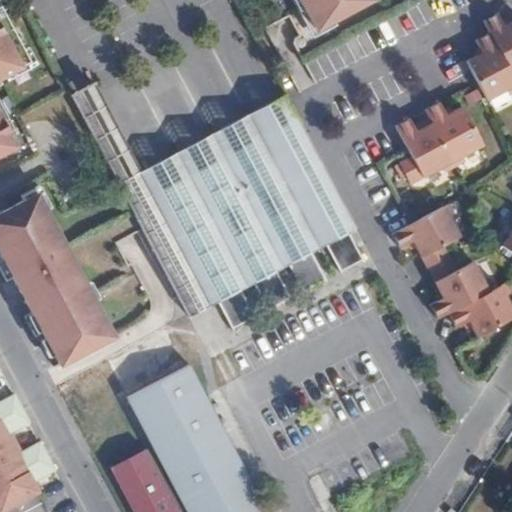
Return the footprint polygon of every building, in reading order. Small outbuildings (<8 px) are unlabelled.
[(297,0),(312,28),(364,0),(297,0)] [(496,13),(482,21),(488,32),(508,72),(511,70),(511,20),(503,25),(496,13)] [(0,151),(7,148),(0,132),(0,73),(18,65),(0,25),(0,151)] [(465,61),(485,100),(511,85),(511,78),(508,72),(488,32),(474,40),(480,53),(465,61)] [(94,82),(71,95),(188,314),(189,315),(210,303),(151,192),(140,171),(94,82)] [(282,92),(140,171),(151,192),(179,177),(175,169),(190,161),(194,169),(248,139),(245,132),(260,124),(265,131),(294,115),(282,92)] [(438,100),(424,108),(428,116),(451,160),(481,144),(461,104),(445,113),(438,100)] [(151,192),(210,303),(217,300),(232,328),(254,316),(240,288),(251,282),(266,309),(289,297),(275,270),(288,263),(303,291),(324,279),(310,251),(325,243),(339,271),(362,259),(347,231),(354,227),(294,115),(265,131),(260,124),(245,132),(248,139),(194,169),(190,161),(175,169),(179,177),(151,192)] [(451,160),(428,116),(416,122),(419,127),(414,129),(407,117),(393,125),(410,155),(397,161),(409,183),(451,160)] [(0,273),(43,368),(104,340),(34,188),(0,203),(0,273)] [(439,245),(453,237),(437,207),(386,234),(393,249),(406,242),(415,258),(417,257),(439,245)] [(511,226),(499,245),(511,253),(511,226)] [(439,245),(417,257),(425,270),(447,258),(439,245)] [(447,258),(425,270),(431,281),(453,270),(447,258)] [(428,304),(435,318),(446,313),(486,291),(470,261),(453,270),(431,281),(440,297),(428,304)] [(474,337),(511,315),(511,313),(497,286),(486,291),(446,313),(453,327),(466,320),(474,337)] [(266,511),(167,326),(105,360),(186,511),(266,511)] [(0,508),(32,491),(27,482),(55,468),(39,439),(11,454),(0,434),(28,419),(13,391),(0,397),(0,508)]
